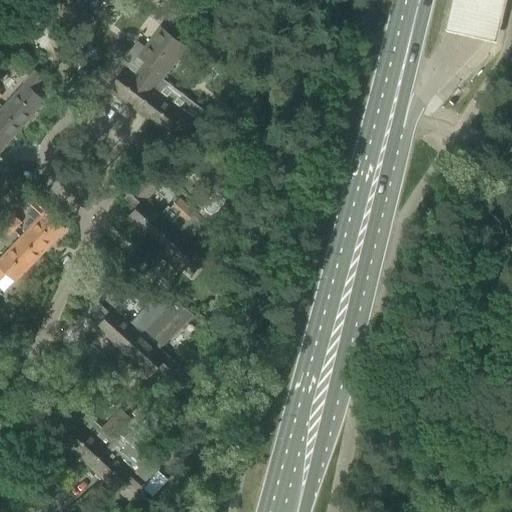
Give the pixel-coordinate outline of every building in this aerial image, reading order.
[(85,0),(60,0),(61,11),(86,9),(85,0)] [(492,45),(502,0),(458,0),(451,36),(492,45)] [(125,68),(109,89),(138,111),(154,90),(186,47),(161,27),(139,56),(146,62),(135,76),(125,68)] [(25,84),(1,110),(20,128),(45,101),(35,92),(45,81),(34,71),(24,83),(25,84)] [(182,112),(154,90),(138,111),(166,133),(174,122),(186,131),(198,116),(186,107),(182,112)] [(0,150),(20,128),(1,110),(0,111),(0,150)] [(214,146),(211,152),(215,157),(215,164),(221,167),(234,155),(234,149),(230,147),(214,146)] [(135,188),(125,198),(136,209),(127,218),(154,243),(171,223),(145,199),(146,198),(158,186),(146,176),(135,188)] [(65,229),(54,219),(59,214),(40,195),(30,206),(41,216),(21,237),(40,255),(65,229)] [(179,199),(171,208),(179,215),(187,206),(179,199)] [(187,206),(179,215),(186,222),(187,222),(192,216),(195,213),(187,206)] [(12,214),(5,221),(15,231),(22,223),(12,214)] [(171,223),(154,243),(180,267),(191,277),(202,265),(212,255),(200,243),(197,247),(189,240),(202,226),(192,216),(187,222),(186,222),(178,230),(171,223)] [(15,231),(5,221),(0,226),(0,231),(7,239),(15,231)] [(15,281),(40,255),(21,237),(0,259),(0,278),(6,272),(15,281)] [(104,297),(94,308),(105,318),(96,328),(123,352),(141,332),(114,309),(115,307),(104,297)] [(141,332),(123,352),(149,376),(158,366),(168,375),(177,365),(172,361),(160,350),(193,315),(176,301),(172,305),(169,302),(161,311),(148,324),(141,332)] [(153,304),(140,317),(148,324),(161,311),(153,304)] [(73,409),(61,422),(72,432),(63,442),(90,466),(107,447),(132,420),(121,410),(104,429),(88,415),(84,419),(73,409)] [(107,447),(90,466),(116,491),(125,481),(139,493),(147,484),(134,471),(124,462),(107,447)]
